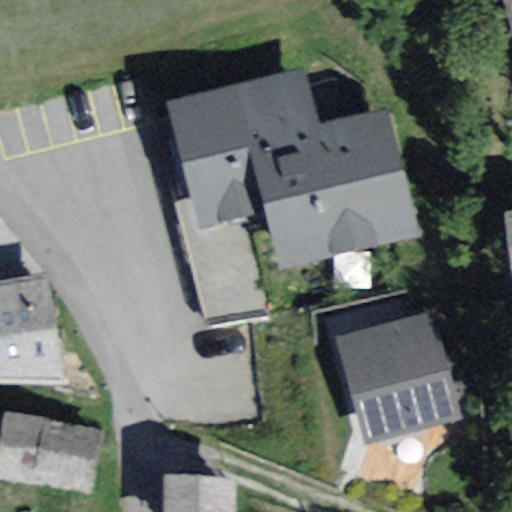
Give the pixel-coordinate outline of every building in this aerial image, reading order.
[(312,76),(191,94),(207,202),(283,191),(294,262),(411,245),(395,130),(321,141),(312,76)] [(56,287),(2,298),(21,393),(76,382),(56,287)] [(431,326),(342,352),(371,451),(460,426),(431,326)] [(115,449),(19,432),(9,489),(105,505),(115,449)] [(251,511),(251,493),(186,494),(186,511),(251,511)]
